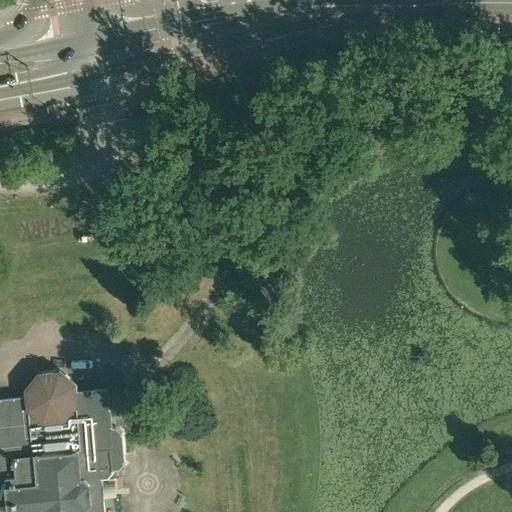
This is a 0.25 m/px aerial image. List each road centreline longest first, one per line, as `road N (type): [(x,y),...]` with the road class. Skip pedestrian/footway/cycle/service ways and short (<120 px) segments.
road 1 (secondary): [(94,73),(300,26),(457,2)]
road 2 (secondary): [(317,0),(99,33)]
road 3 (unclassified): [(0,180),(85,170),(102,144),(98,101)]
